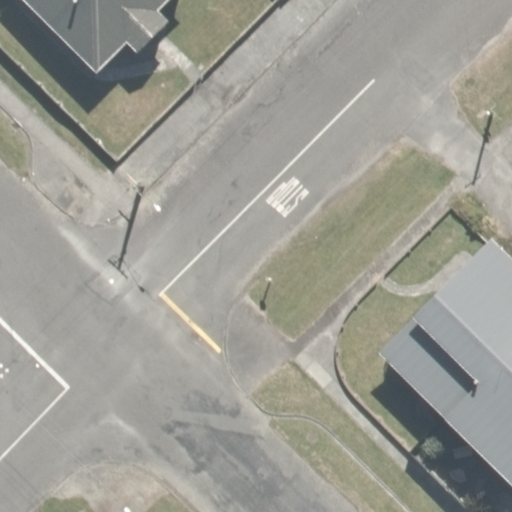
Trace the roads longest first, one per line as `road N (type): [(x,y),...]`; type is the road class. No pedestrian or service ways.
road 1 (residential): [(119,336),(448,0)]
road 2 (residential): [(119,336),(298,511)]
road 3 (residential): [(0,461),(119,336)]
road 4 (residential): [(0,217),(119,336)]
